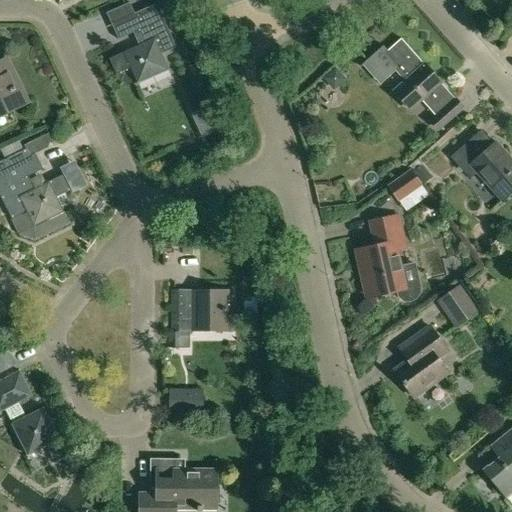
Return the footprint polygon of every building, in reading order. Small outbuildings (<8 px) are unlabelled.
[(158,3),(136,13),(113,24),(119,39),(134,32),(140,45),(110,58),(117,74),(132,68),(138,82),(169,69),(163,54),(178,47),(158,3)] [(450,120),(441,110),(450,102),(440,91),(445,87),(401,38),(387,50),(383,45),(367,60),(377,72),(378,71),(381,75),(385,72),(389,76),(398,68),(408,79),(395,91),(411,109),(422,100),(436,115),(429,122),(438,132),(450,120)] [(8,59),(0,62),(0,115),(29,102),(8,59)] [(344,82),(334,70),(322,80),(332,92),(344,82)] [(511,191),(511,159),(497,142),(483,155),(469,140),(451,156),(471,179),(477,174),(502,201),(511,191)] [(27,211),(35,226),(66,211),(58,196),(72,189),(64,174),(35,188),(29,176),(44,168),(37,153),(30,156),(26,149),(0,161),(0,192),(13,218),(27,211)] [(412,169),(387,186),(388,186),(401,201),(424,185),(412,169)] [(366,279),(370,296),(370,297),(398,291),(400,297),(404,301),(411,301),(417,298),(421,292),(421,286),(416,264),(401,267),(397,249),(406,247),(399,216),(371,222),(376,246),(357,250),(364,279),(366,279)] [(460,284),(437,301),(457,329),(481,312),(460,284)] [(233,328),(233,293),(175,292),(175,328),(233,328)] [(396,371),(414,396),(448,372),(437,358),(448,350),(431,326),(409,342),(418,355),(396,371)] [(0,411),(6,408),(14,423),(13,423),(29,455),(46,446),(60,439),(43,407),(26,416),(19,403),(33,396),(20,371),(10,376),(0,380),(0,411)] [(203,394),(170,394),(169,412),(202,412),(203,394)] [(484,470),(507,497),(511,503),(511,429),(494,444),(503,455),(484,470)] [(178,511),(178,510),(219,510),(219,468),(186,468),(186,459),(151,458),(151,492),(139,492),(139,511),(178,511)]
